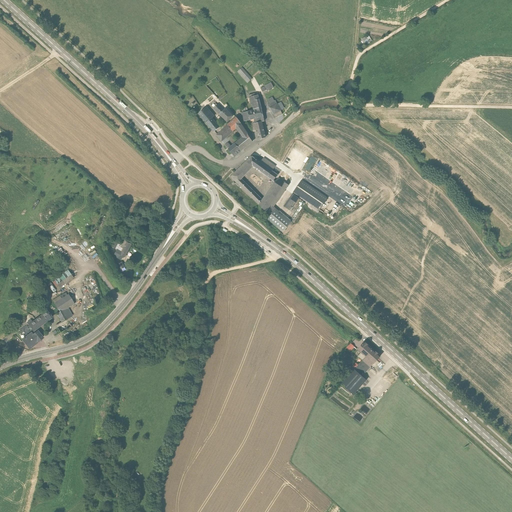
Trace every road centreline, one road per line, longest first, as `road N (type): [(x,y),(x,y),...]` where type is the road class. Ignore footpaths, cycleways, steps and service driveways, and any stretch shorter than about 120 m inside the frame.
road 1 (primary): [(511,459),(242,225)]
road 2 (unclassified): [(446,0),(359,55),(349,84),(353,103),(511,107)]
road 3 (track): [(272,258),(206,281),(201,348),(154,511)]
road 4 (primary): [(171,161),(3,0)]
road 5 (tertiary): [(0,366),(97,331),(164,245)]
road 6 (unclassified): [(171,161),(199,148),(231,163),(295,114)]
